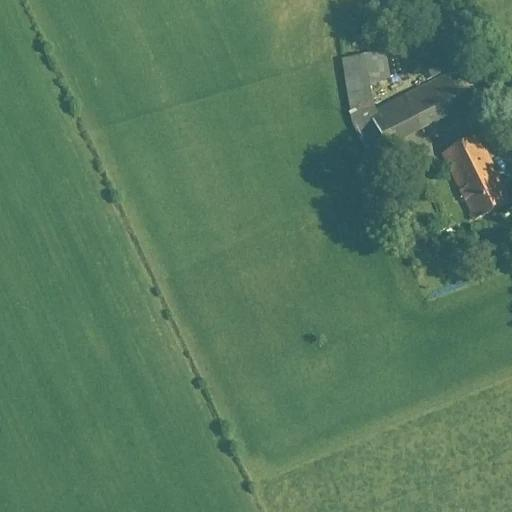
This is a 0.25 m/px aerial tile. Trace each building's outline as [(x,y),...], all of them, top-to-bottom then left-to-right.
[(384,34),(412,26),(409,11),(381,20),(384,34)] [(398,71),(417,65),(412,51),(394,56),(398,71)] [(390,80),(381,60),(369,66),(364,55),(343,65),(358,96),(390,80)] [(374,114),(352,126),(368,158),(385,149),(386,151),(464,111),(447,78),(374,114)] [(461,122),(445,130),(450,140),(466,132),(461,122)] [(511,204),(478,140),(442,158),(475,222),(511,204)] [(405,172),(391,179),(407,210),(420,204),(405,172)] [(401,205),(391,180),(380,184),(390,210),(401,205)]
